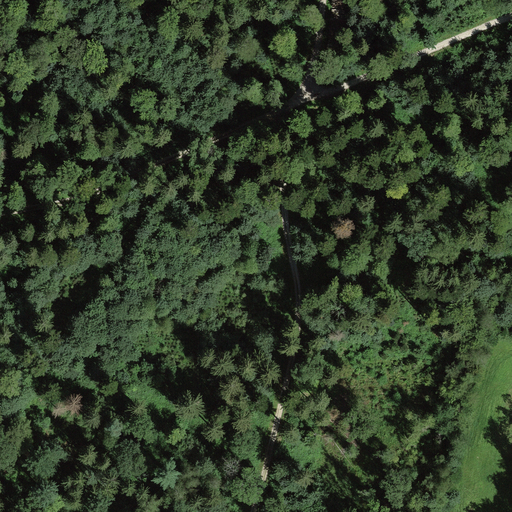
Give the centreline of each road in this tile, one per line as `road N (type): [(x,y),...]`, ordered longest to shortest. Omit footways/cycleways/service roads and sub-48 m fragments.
road 1 (track): [(0,213),(84,195),(511,16)]
road 2 (track): [(279,110),(299,289),(254,511)]
